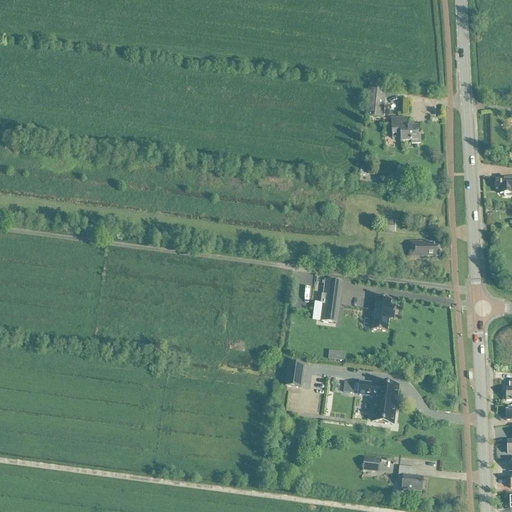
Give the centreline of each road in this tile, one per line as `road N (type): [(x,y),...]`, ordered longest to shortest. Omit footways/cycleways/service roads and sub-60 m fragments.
road 1 (tertiary): [(479,309),(460,0)]
road 2 (tertiary): [(487,511),(479,309)]
